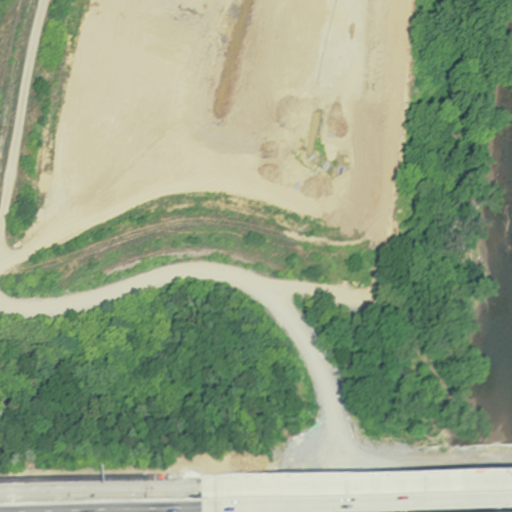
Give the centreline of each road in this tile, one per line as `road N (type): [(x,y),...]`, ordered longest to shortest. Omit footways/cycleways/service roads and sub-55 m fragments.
road 1 (motorway): [(218,485),(0,491)]
road 2 (motorway): [(426,481),(218,485)]
